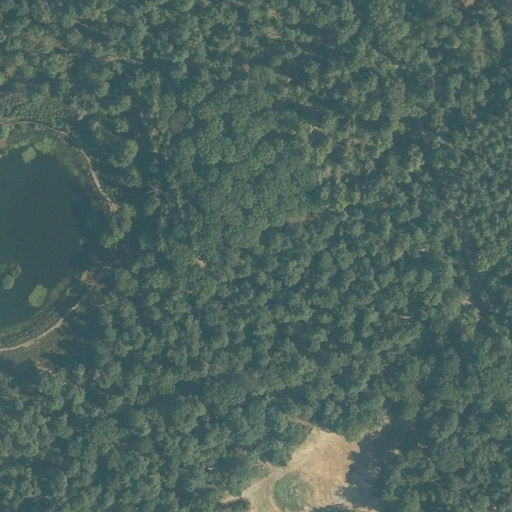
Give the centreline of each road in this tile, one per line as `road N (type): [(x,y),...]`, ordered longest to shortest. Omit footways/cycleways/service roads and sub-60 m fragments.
road 1 (track): [(419,340),(382,362),(184,384)]
road 2 (track): [(184,384),(0,460)]
road 3 (unknown): [(184,384),(209,424),(319,502),(321,511)]
road 4 (unknown): [(382,362),(387,390),(371,438),(319,502)]
road 5 (track): [(425,129),(483,277)]
road 6 (unknown): [(498,511),(371,438)]
road 7 (track): [(368,0),(425,129)]
